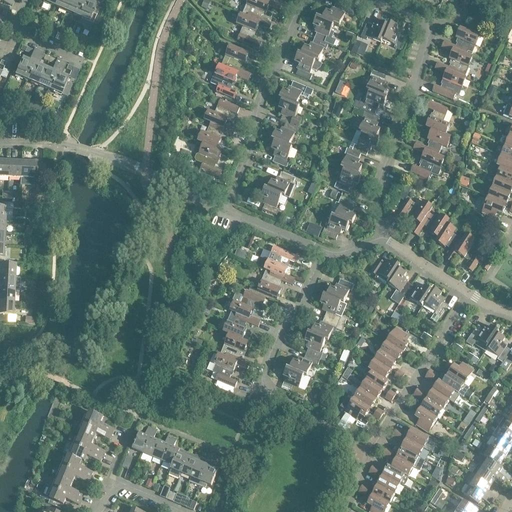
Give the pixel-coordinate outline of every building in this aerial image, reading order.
[(57,0),(55,7),(66,12),(71,0),(57,0)] [(71,0),(66,12),(78,16),(84,0),(71,0)] [(90,0),(84,0),(78,16),(82,18),(81,22),(91,26),(96,14),(93,13),(96,5),(89,2),(90,0)] [(205,0),(204,0),(201,7),(207,9),(210,2),(205,0)] [(242,15),(247,17),(260,23),(258,26),(269,30),(272,24),(260,19),(263,12),(266,13),(269,6),(270,3),(263,0),(248,0),(246,5),(242,15)] [(263,0),(270,3),(269,6),(279,11),(282,4),(272,0),(263,0)] [(460,0),(462,1),(458,8),(465,11),(469,0),(460,0)] [(326,11),(323,20),(334,24),(334,25),(339,27),(345,14),(347,15),(352,17),(355,11),(350,9),(336,3),(333,9),(332,8),(330,13),(326,11)] [(240,15),(236,25),(243,28),(241,35),(240,34),(237,41),(255,48),(259,50),(261,43),(257,42),(252,39),(254,33),(255,33),(258,26),(260,23),(247,17),(242,15),(240,15)] [(317,17),(313,26),(317,28),(315,33),(316,33),(314,38),(328,44),(334,46),(336,40),(332,38),(334,32),(331,31),(334,25),(334,24),(323,20),(322,20),(317,17)] [(368,38),(381,43),(382,41),(388,26),(387,26),(379,23),(377,27),(373,25),(372,26),(366,24),(360,38),(367,40),(368,38)] [(398,27),(389,23),(387,26),(388,26),(382,41),(395,46),(394,48),(400,51),(406,37),(400,34),(401,33),(396,31),(398,27)] [(444,42),(441,48),(452,53),(453,50),(466,55),(471,57),(472,54),(470,53),(473,46),(475,47),(479,36),(466,31),(460,28),(455,39),(459,40),(456,47),(444,42)] [(347,32),(345,38),(353,41),(355,36),(347,32)] [(323,49),(326,50),(328,44),(314,38),(312,44),(311,43),(309,48),(305,47),(301,55),(315,61),(315,62),(318,63),(323,49)] [(357,42),(353,53),(359,56),(363,44),(357,42)] [(225,57),(221,66),(226,68),(239,74),(237,77),(248,81),(251,75),(239,70),(242,63),(245,65),(249,54),(229,46),(225,57)] [(25,52),(30,54),(28,58),(30,59),(29,62),(22,59),(15,75),(27,80),(39,51),(34,49),(33,51),(26,48),(25,52)] [(437,63),(435,69),(445,74),(446,72),(459,77),(459,76),(464,78),(466,75),(465,74),(467,68),(468,68),(473,58),(471,57),(466,55),(453,50),(452,53),(449,60),(452,61),(449,68),(437,63)] [(39,51),(27,80),(38,85),(45,69),(39,66),(44,53),(39,51)] [(310,81),(312,75),(310,74),(311,70),(315,72),(320,69),(322,64),(318,63),(315,62),(315,61),(301,55),(298,54),(294,63),(298,65),(296,69),(298,70),(296,76),(310,81)] [(62,61),(57,59),(52,71),(45,69),(38,85),(49,90),(62,61)] [(67,63),(62,61),(49,90),(67,97),(71,86),(66,84),(68,78),(61,75),(67,63)] [(214,76),(211,83),(212,83),(212,84),(218,87),(216,92),(215,94),(224,98),(225,96),(234,99),(236,93),(230,90),(233,84),(234,84),(237,77),(239,74),(226,68),(221,66),(219,66),(215,76),(214,76)] [(372,78),(367,91),(369,93),(369,92),(384,99),(384,98),(387,89),(384,88),(386,83),(384,82),(387,77),(372,71),(370,77),(372,78)] [(445,74),(442,81),(444,82),(441,88),(435,86),(432,92),(453,101),(455,95),(458,96),(461,89),(462,89),(466,79),(464,78),(459,76),(459,77),(446,72),(445,74)] [(283,90),(279,99),(282,100),(296,106),(297,106),(300,97),(308,100),(309,96),(311,97),(314,91),(293,82),(291,88),(290,88),(289,87),(287,92),(283,90)] [(340,82),(336,93),(342,96),(347,85),(340,82)] [(362,104),(359,110),(365,113),(365,112),(373,116),(374,116),(376,111),(377,111),(379,106),(383,108),(387,99),(384,98),(384,99),(369,92),(369,93),(364,105),(362,104)] [(225,126),(228,119),(226,118),(229,111),(237,115),(240,108),(220,100),(217,107),(218,107),(216,114),(208,111),(204,121),(210,124),(211,123),(223,129),(225,126)] [(282,100),(279,109),(283,111),(281,115),(282,116),(280,122),(285,124),(285,123),(294,127),(298,128),(302,119),(295,117),(299,107),(297,106),(296,106),(282,100)] [(430,118),(426,128),(431,130),(445,136),(449,126),(442,122),(445,116),(446,116),(448,110),(429,102),(426,108),(434,111),(431,118),(430,118)] [(337,103),(331,116),(338,119),(344,105),(337,103)] [(507,105),(503,115),(511,119),(511,106),(509,106),(507,105)] [(377,123),(379,118),(374,116),(373,116),(365,112),(365,113),(362,118),(365,119),(359,133),(362,134),(362,133),(376,139),(380,130),(376,129),(378,124),(377,123)] [(217,150),(221,140),(218,138),(221,132),(232,137),(235,130),(225,126),(223,129),(211,123),(210,124),(209,127),(210,127),(207,134),(202,132),(197,142),(203,144),(217,150)] [(297,135),(299,129),(294,127),(285,123),(285,124),(283,129),(282,128),(280,133),(276,131),(272,140),(275,142),(289,147),(294,134),(297,135)] [(416,143),(413,150),(424,154),(425,151),(438,157),(438,156),(439,153),(438,153),(441,146),(447,148),(451,138),(445,136),(431,130),(427,140),(430,141),(427,148),(416,143)] [(376,149),(379,140),(376,139),(362,133),(362,134),(356,147),(348,144),(346,148),(347,149),(353,151),(353,152),(361,155),(366,157),(368,152),(370,152),(372,148),(376,149)] [(473,139),(471,144),(477,146),(480,136),(474,134),(473,139)] [(286,161),(292,148),(289,147),(275,142),(271,150),(275,152),(273,156),(275,157),(272,163),(286,169),(289,162),(286,161)] [(196,155),(194,159),(196,162),(202,164),(198,175),(212,181),(214,176),(219,178),(222,172),(214,169),(217,162),(218,162),(222,152),(217,150),(203,144),(199,154),(196,155)] [(501,156),(511,160),(511,149),(505,146),(501,156)] [(359,160),(361,155),(353,152),(353,151),(347,149),(344,155),(347,156),(341,169),(344,170),(344,171),(358,176),(362,167),(358,166),(360,161),(359,160)] [(413,166),(410,173),(419,176),(428,180),(430,174),(438,177),(441,169),(440,169),(444,159),(438,156),(438,157),(425,151),(424,154),(421,161),(422,162),(419,169),(413,166)] [(511,160),(501,156),(497,167),(500,168),(501,168),(511,172),(511,160)] [(455,157),(453,162),(459,165),(461,159),(455,157)] [(4,159),(3,162),(0,161),(0,177),(8,178),(9,159),(4,159)] [(14,162),(14,160),(9,159),(8,178),(20,178),(21,163),(14,162)] [(28,161),(28,163),(21,163),(20,178),(33,179),(33,174),(40,174),(40,161),(28,161)] [(511,184),(511,172),(501,168),(500,168),(497,178),(511,184)] [(358,186),(361,177),(358,176),(344,171),(339,183),(336,182),(334,188),(348,194),(350,188),(352,189),(354,184),(358,186)] [(268,190),(282,196),(289,199),(295,185),(293,184),(295,179),(281,173),(279,179),(277,178),(275,183),(271,181),(268,190)] [(462,178),(459,185),(467,188),(469,180),(462,178)] [(492,188),(510,195),(511,191),(511,184),(497,178),(492,188)] [(488,198),(506,205),(510,195),(492,188),(488,198)] [(276,209),(282,196),(268,190),(265,189),(261,197),(265,199),(263,204),(264,205),(262,210),(276,216),(279,210),(276,209)] [(403,192),(399,198),(404,201),(408,195),(403,192)] [(349,224),(352,225),(356,216),(352,214),(354,210),(352,209),(355,203),(340,198),(338,204),(340,205),(335,218),(349,224)] [(488,198),(482,214),(488,216),(487,218),(491,220),(492,218),(494,219),(496,213),(502,215),(506,205),(488,198)] [(428,213),(432,207),(423,201),(418,208),(412,204),(413,203),(407,199),(395,217),(401,221),(406,214),(412,218),(411,219),(418,223),(420,225),(428,213)] [(418,223),(411,233),(417,236),(424,226),(430,230),(428,233),(437,238),(438,239),(446,224),(447,225),(449,221),(440,215),(437,220),(431,216),(431,215),(428,213),(420,225),(418,223)] [(335,218),(332,216),(327,230),(324,229),(322,235),(336,241),(338,235),(339,236),(341,231),(345,232),(349,224),(335,218)] [(462,241),(459,239),(459,240),(453,236),(456,231),(447,225),(446,224),(438,239),(437,238),(435,242),(445,248),(446,245),(452,249),(445,260),(451,264),(458,254),(455,253),(463,241),(462,241)] [(455,253),(458,254),(464,258),(465,257),(471,261),(466,268),(472,272),(478,264),(481,266),(487,257),(478,251),(477,252),(471,248),(476,241),(466,235),(462,241),(463,241),(455,253)] [(300,258),(273,247),(264,271),(270,273),(271,273),(283,278),(285,275),(288,268),(286,268),(289,261),(297,264),(300,258)] [(482,268),(487,271),(494,262),(489,258),(482,268)] [(390,282),(398,270),(400,267),(392,262),(389,265),(385,262),(384,263),(379,260),(371,273),(376,277),(375,279),(386,286),(388,285),(389,282),(390,282)] [(0,277),(15,278),(15,265),(0,264),(0,277)] [(389,282),(388,285),(396,290),(390,299),(399,305),(412,286),(407,282),(408,281),(404,278),(406,275),(398,270),(390,282),(389,282)] [(262,281),(257,292),(277,300),(281,289),(278,288),(281,281),(293,286),(295,280),(285,275),(283,278),(271,273),(270,273),(266,271),(262,281)] [(0,290),(14,291),(19,291),(20,279),(15,278),(0,277),(0,290)] [(330,288),(327,296),(326,297),(341,303),(343,304),(349,291),(351,292),(354,285),(340,280),(338,285),(336,285),(334,289),(330,288)] [(404,308),(410,299),(422,307),(424,305),(424,304),(432,292),(424,287),(422,290),(417,287),(417,289),(412,286),(399,305),(404,308)] [(176,292),(175,293),(181,302),(187,299),(181,289),(176,292)] [(432,292),(424,304),(424,305),(435,312),(434,315),(439,318),(448,306),(443,302),(444,301),(439,298),(442,295),(433,289),(432,292)] [(0,290),(0,302),(13,303),(14,291),(0,290)] [(265,299),(246,291),(243,298),(235,294),(232,303),(233,303),(229,312),(231,313),(236,315),(236,314),(249,319),(250,317),(253,310),(252,309),(255,302),(262,306),(265,299)] [(324,295),(320,304),(324,306),(322,311),(326,313),(324,318),(343,326),(346,320),(341,318),(347,305),(343,304),(341,303),(326,297),(327,296),(324,295)] [(0,302),(0,321),(7,322),(7,316),(13,316),(13,303),(0,302)] [(201,302),(197,312),(207,317),(211,307),(201,302)] [(227,323),(223,333),(228,335),(242,341),(243,341),(247,331),(244,329),(246,323),(258,328),(261,321),(250,317),(249,319),(236,314),(236,315),(231,313),(227,323)] [(311,334),(311,335),(325,341),(328,342),(332,332),(334,333),(336,329),(341,332),(343,326),(324,318),(322,323),(321,322),(319,327),(315,326),(311,334)] [(488,347),(486,350),(487,350),(497,335),(499,332),(491,327),(488,330),(484,328),(483,329),(478,325),(467,343),(472,346),(477,340),(488,347)] [(407,335),(396,328),(386,342),(403,353),(409,344),(404,341),(407,335)] [(327,356),(320,353),(325,341),(311,335),(311,334),(308,333),(304,342),(308,344),(306,348),(308,349),(305,355),(320,361),(324,362),(327,356)] [(228,335),(220,355),(225,357),(225,358),(237,363),(236,366),(247,370),(250,363),(241,360),(244,353),(248,343),(243,341),(242,341),(228,335)] [(497,360),(502,363),(503,364),(506,359),(511,351),(510,351),(506,348),(507,346),(502,343),(505,340),(497,335),(487,350),(498,358),(497,360)] [(380,352),(397,362),(403,353),(386,342),(380,352)] [(502,363),(500,367),(506,372),(511,365),(511,348),(510,351),(511,351),(506,359),(503,364),(502,363)] [(374,361),(391,372),(397,362),(380,352),(374,361)] [(216,366),(213,372),(218,374),(215,381),(217,382),(230,387),(235,389),(237,382),(229,379),(232,372),(233,373),(236,366),(237,363),(225,358),(225,357),(220,355),(218,354),(214,365),(216,366)] [(312,364),(317,366),(320,361),(305,355),(303,360),(299,358),(297,363),(293,361),(290,369),(289,370),(304,376),(306,377),(312,364)] [(374,361),(368,370),(372,372),(385,380),(391,372),(374,361)] [(464,385),(474,371),(462,363),(459,369),(454,365),(448,375),(464,385)] [(306,392),(298,389),(304,376),(289,370),(290,369),(287,368),(283,377),(287,379),(285,384),(292,387),(290,392),(304,398),(306,392)] [(382,391),(388,382),(385,380),(372,372),(366,381),(382,391)] [(442,383),(442,384),(455,392),(458,395),(460,396),(463,398),(469,389),(464,385),(448,375),(442,383)] [(360,389),(376,400),(382,391),(366,381),(360,389)] [(393,390),(402,392),(404,384),(395,381),(393,390)] [(439,381),(432,391),(448,400),(449,401),(454,405),(460,396),(458,395),(455,392),(442,384),(442,383),(439,381)] [(354,399),(370,410),(376,400),(360,389),(354,399)] [(493,389),(489,395),(493,398),(497,391),(493,389)] [(427,399),(443,410),(449,401),(432,391),(427,399)] [(359,415),(364,419),(370,410),(354,399),(352,402),(347,398),(341,407),(346,411),(344,413),(356,421),(359,415)] [(421,409),(437,419),(443,410),(427,399),(421,409)] [(409,408),(405,416),(412,420),(416,412),(409,408)] [(428,433),(437,419),(421,409),(415,418),(420,421),(416,426),(428,433)] [(112,436),(114,429),(101,424),(103,418),(89,412),(88,417),(85,415),(82,423),(112,436)] [(478,424),(483,416),(480,414),(475,422),(478,424)] [(511,422),(509,420),(505,418),(499,427),(511,435),(511,422)] [(94,441),(96,435),(110,440),(112,436),(82,423),(79,429),(82,430),(80,435),(94,441)] [(511,435),(499,427),(493,436),(497,438),(511,448),(511,446),(511,435)] [(139,433),(132,449),(143,454),(153,430),(148,428),(145,436),(139,433)] [(154,440),(157,431),(153,430),(143,454),(152,458),(159,442),(154,440)] [(411,430),(406,440),(423,449),(428,439),(411,430)] [(103,457),(105,451),(91,446),(94,441),(80,435),(78,439),(76,438),(73,445),(103,457)] [(168,436),(165,444),(159,442),(152,458),(162,462),(173,438),(168,436)] [(172,466),(173,466),(178,454),(179,454),(180,451),(173,448),(177,440),(173,438),(162,462),(172,466)] [(505,457),(511,448),(497,438),(491,448),(505,457)] [(423,449),(406,440),(401,449),(418,458),(423,449)] [(70,451),(68,455),(71,456),(71,457),(82,461),(82,462),(84,463),(87,457),(100,463),(103,457),(73,445),(70,451)] [(486,445),(480,455),(487,460),(488,459),(499,466),(505,457),(491,448),(486,445)] [(425,461),(418,458),(401,449),(396,459),(413,468),(419,471),(425,461)] [(171,470),(168,476),(178,480),(181,474),(190,454),(180,451),(179,454),(178,454),(173,466),(172,466),(170,470),(171,470)] [(458,452),(455,457),(462,462),(466,457),(458,452)] [(191,478),(199,458),(190,454),(181,474),(191,478)] [(91,478),(93,473),(79,467),(82,462),(82,461),(71,457),(71,456),(68,455),(66,460),(64,459),(61,466),(91,478)] [(199,458),(191,478),(189,482),(199,487),(209,463),(199,458)] [(408,477),(413,468),(396,459),(391,468),(408,477)] [(499,466),(488,459),(487,460),(482,468),(504,482),(506,479),(499,474),(503,468),(499,466)] [(211,487),(219,467),(209,463),(199,487),(205,489),(206,485),(211,487)] [(478,465),(472,474),(476,477),(491,487),(494,482),(501,487),(504,482),(482,468),(478,465)] [(58,473),(56,477),(59,478),(73,483),(75,478),(88,484),(91,478),(61,466),(58,473)] [(387,466),(382,476),(400,485),(403,487),(408,477),(391,468),(387,466)] [(377,486),(394,495),(400,485),(382,476),(377,486)] [(54,481),(51,488),(81,500),(84,495),(70,489),(73,483),(59,478),(56,477),(54,481)] [(487,492),(491,487),(476,477),(470,486),(492,501),(494,497),(487,492)] [(431,482),(428,488),(434,492),(438,485),(431,482)] [(46,486),(42,497),(50,500),(48,504),(62,510),(63,506),(66,500),(79,506),(81,500),(51,488),(46,486)] [(372,495),(389,504),(394,495),(377,486),(372,495)] [(489,505),(492,501),(470,486),(464,496),(478,505),(482,500),(489,505)] [(439,490),(435,497),(439,499),(443,492),(439,490)] [(385,511),(389,504),(372,495),(367,505),(372,508),(369,511),(385,511)] [(435,497),(430,503),(434,506),(439,499),(435,497)] [(458,511),(478,511),(464,502),(457,511),(458,511)]
